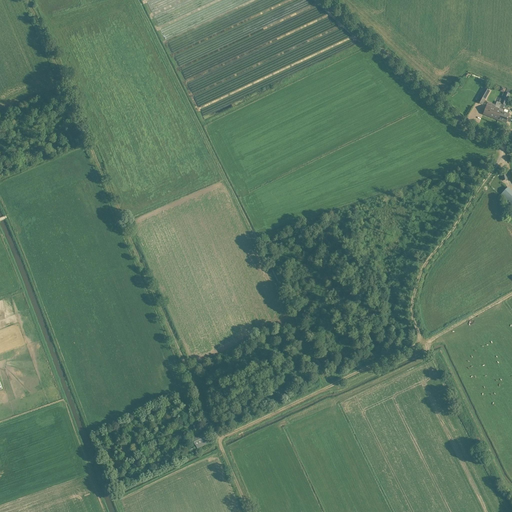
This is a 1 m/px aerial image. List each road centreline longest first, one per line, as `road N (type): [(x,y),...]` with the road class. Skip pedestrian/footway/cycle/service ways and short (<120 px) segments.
road 1 (track): [(249,511),(27,0)]
road 2 (unclassified): [(511,144),(445,110),(330,0)]
road 3 (track): [(496,140),(487,174),(413,277),(408,304),(423,342)]
road 4 (track): [(423,342),(218,440)]
